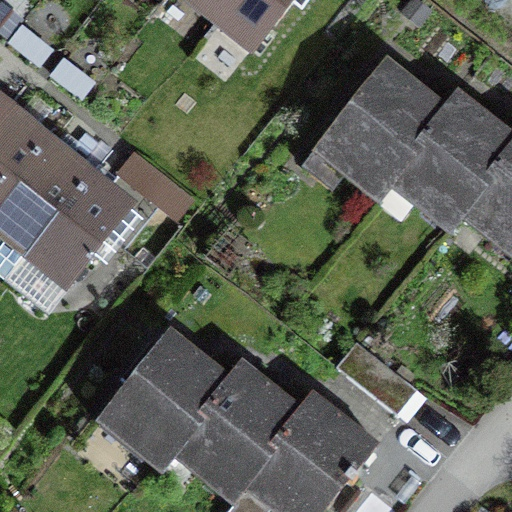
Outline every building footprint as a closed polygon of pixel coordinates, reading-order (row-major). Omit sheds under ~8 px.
[(184,0),(252,53),(295,0),(184,0)] [(458,100),(446,115),(414,90),(385,68),(319,154),(380,201),(391,186),(449,231),(460,217),(511,256),(511,142),(482,119),(458,100)] [(28,131),(0,108),(0,276),(6,281),(24,258),(63,289),(127,209),(108,194),(65,160),(28,131)] [(241,367),(230,382),(205,362),(169,335),(102,421),(163,468),(174,454),(233,499),(244,485),(279,511),(322,511),(373,446),(342,422),(311,398),(299,412),(275,393),(241,367)] [(357,341),(336,366),(397,415),(418,390),(357,341)]
